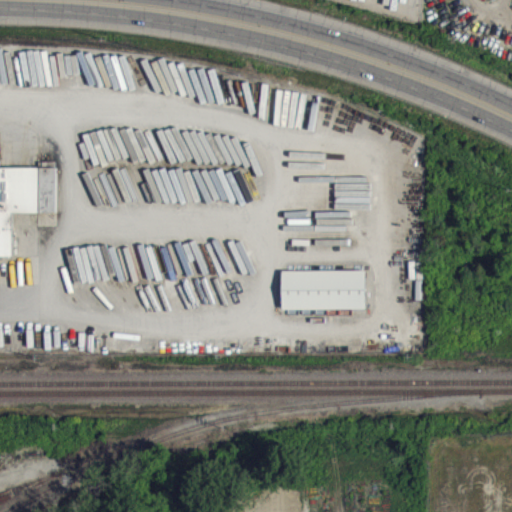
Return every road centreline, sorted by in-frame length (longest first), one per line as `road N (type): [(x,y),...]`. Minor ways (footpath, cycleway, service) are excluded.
road 1 (primary): [(0,12),(113,13),(391,81),(511,130)]
road 2 (primary): [(511,105),(321,25),(185,0)]
